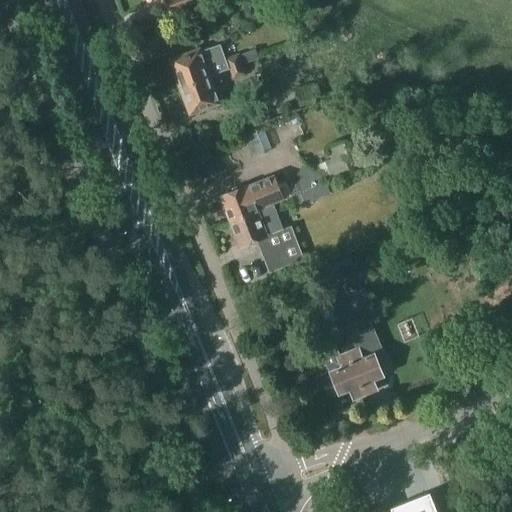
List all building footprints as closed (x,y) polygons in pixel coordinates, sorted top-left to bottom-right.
[(163,0),(169,14),(196,5),(193,0),(163,0)] [(227,69),(218,45),(200,52),(199,49),(171,59),(181,87),(218,73),(218,72),(227,69)] [(240,55),(243,64),(259,59),(256,50),(240,55)] [(230,69),(243,64),(240,55),(239,54),(226,59),(230,69)] [(243,64),(230,69),(233,79),(246,74),(243,64)] [(218,73),(181,87),(190,113),(218,103),(211,84),(221,80),(218,73)] [(300,102),(319,97),(320,96),(317,85),(296,90),(300,102)] [(265,153),(257,133),(245,137),(252,157),(265,153)] [(325,160),(332,178),(351,171),(346,159),(349,158),(344,143),(328,148),(332,158),(325,160)] [(247,185),(220,196),(230,222),(277,203),(291,197),(301,192),(315,186),(323,176),(305,163),(297,174),(301,177),(297,183),(288,187),(286,182),(277,185),(273,175),(248,185),(247,185)] [(331,193),(327,183),(310,189),(314,200),(331,193)] [(301,192),(291,197),(295,207),(306,203),(301,192)] [(277,203),(230,222),(240,247),(284,229),(283,228),(282,229),(275,211),(280,210),(277,203)] [(404,235),(409,233),(404,222),(399,224),(399,225),(389,229),(393,239),(403,235),(404,235)] [(348,283),(343,270),(340,264),(327,269),(335,288),(348,283)] [(327,300),(341,335),(354,330),(350,321),(359,318),(351,298),(331,306),(328,300),(327,300)] [(327,341),(329,340),(341,335),(327,300),(316,305),(319,312),(310,316),(317,334),(323,332),(327,341)] [(348,352),(358,377),(365,395),(378,389),(374,379),(384,375),(375,354),(382,351),(373,328),(353,337),(357,348),(348,352)] [(340,355),(337,347),(322,353),(330,371),(339,394),(349,390),(353,400),(365,395),(358,377),(348,352),(340,355)] [(383,511),(381,507),(369,511),(437,511),(430,494),(391,510),(392,511),(383,511)]
